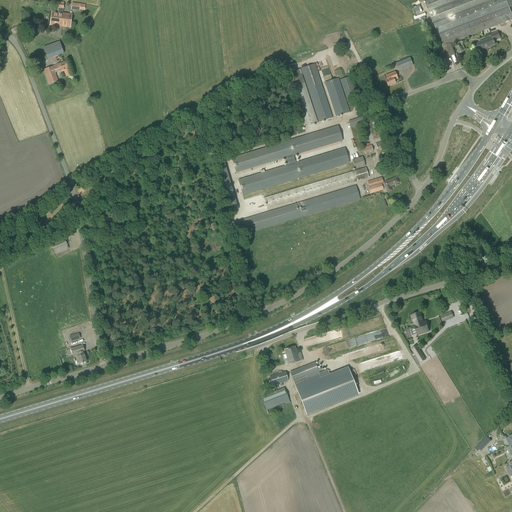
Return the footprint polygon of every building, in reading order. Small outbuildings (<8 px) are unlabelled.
[(511,6),(511,0),(419,0),(421,3),(425,1),(429,12),(433,23),(447,58),(455,55),(450,43),(511,19),(511,15),(509,8),(511,6)] [(62,21),(62,14),(64,4),(58,3),(58,9),(58,14),(52,13),(50,25),(59,26),(59,21),(62,21)] [(59,21),(59,26),(70,28),(72,15),(62,14),(62,21),(59,21)] [(494,37),(493,34),(490,34),(492,37),(483,41),(479,42),(479,43),(475,44),(478,50),(481,49),(482,50),(486,49),(485,48),(490,46),(490,47),(494,45),(493,41),(498,39),(497,36),(494,37)] [(47,59),(63,54),(59,42),(43,48),(47,59)] [(398,71),(412,66),(409,58),(395,64),(398,71)] [(71,76),(68,69),(66,61),(56,65),(59,72),(63,71),(66,78),(71,76)] [(332,118),(315,64),(301,69),(286,74),(304,127),(318,123),(302,75),(303,75),(318,123),(332,118)] [(49,84),(58,81),(53,66),(44,70),(49,84)] [(388,86),(395,83),(393,80),(397,79),(394,72),(385,76),(387,80),(385,80),(388,86)] [(347,101),(350,100),(349,98),(356,96),(349,77),(340,80),(347,101)] [(335,117),(349,112),(338,78),(324,83),(335,117)] [(350,128),(365,123),(363,117),(348,121),(350,128)] [(231,159),(236,173),(285,158),(287,166),(238,181),(242,195),(349,163),(345,149),(296,163),(293,156),(342,141),(338,127),(231,159)] [(375,138),(383,135),(381,129),(373,131),(375,138)] [(220,148),(234,142),(232,136),(218,141),(220,148)] [(377,150),(387,147),(385,141),(375,144),(377,150)] [(364,154),(373,151),(371,145),(362,148),(364,154)] [(355,169),(365,166),(362,157),(352,160),(355,169)] [(227,212),(236,210),(224,162),(215,164),(227,212)] [(267,208),(305,197),(369,178),(366,168),(264,198),(267,208)] [(389,187),(398,183),(396,178),(383,183),(381,178),(367,182),(369,188),(368,188),(370,194),(383,190),(383,189),(385,188),(387,192),(391,190),(389,187)] [(242,235),(360,200),(356,186),(237,221),(242,235)] [(55,255),(69,249),(63,236),(50,242),(55,255)] [(422,323),(419,312),(410,315),(417,336),(428,332),(424,322),(422,323)] [(442,322),(454,318),(451,312),(440,316),(442,322)] [(71,342),(80,339),(79,333),(69,336),(71,342)] [(84,355),(83,352),(84,351),(83,345),(70,349),(66,351),(68,356),(72,355),(75,354),(76,360),(78,360),(79,364),(86,362),(84,355)] [(420,363),(426,360),(417,346),(411,349),(413,353),(412,354),(418,363),(419,362),(420,363)] [(288,365),(299,362),(295,347),(284,350),(288,365)] [(314,362),(290,372),(294,383),(300,398),(306,414),(358,394),(351,377),(347,367),(329,375),(327,370),(319,373),(318,371),(317,369),(314,362)] [(273,389),(283,386),(282,383),(288,381),(285,371),(269,376),(273,389)] [(266,410),(289,401),(284,388),(261,397),(266,410)] [(481,451),(491,441),(486,436),(476,446),(477,447),(475,449),(478,451),(479,450),(481,451)]
